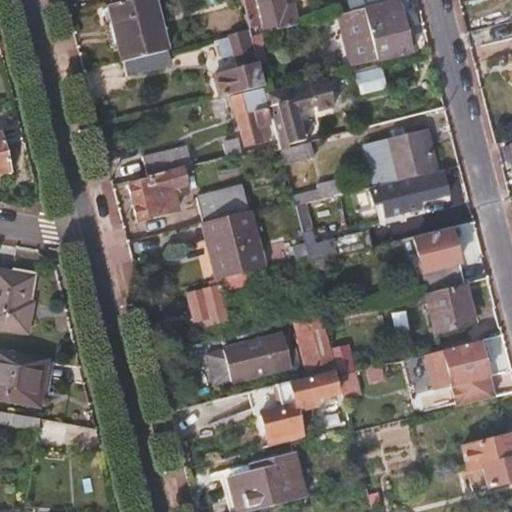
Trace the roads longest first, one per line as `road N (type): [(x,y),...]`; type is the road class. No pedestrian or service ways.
road 1 (residential): [(436,0),(511,301)]
road 2 (residential): [(154,511),(86,238)]
road 3 (residential): [(86,238),(26,0)]
